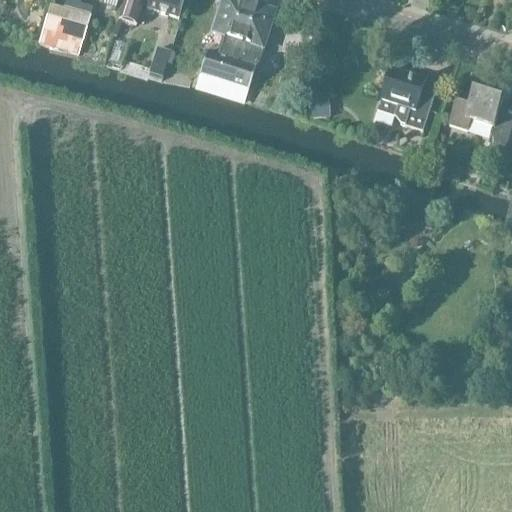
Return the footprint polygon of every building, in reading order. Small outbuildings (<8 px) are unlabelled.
[(0,0),(0,33),(10,36),(20,1),(15,0),(0,0)] [(125,0),(119,22),(136,27),(144,0),(125,0)] [(182,5),(183,0),(149,0),(146,10),(178,20),(183,5),(182,5)] [(262,54),(261,50),(272,14),(227,0),(223,0),(212,34),(231,41),(225,60),(206,53),(198,78),(192,95),(242,111),(247,94),(255,69),(254,69),(258,66),(262,54)] [(50,6),(39,45),(78,57),(89,18),(50,6)] [(297,46),(299,59),(311,57),(309,44),(297,46)] [(433,104),(435,98),(423,94),(426,83),(391,72),(386,88),(379,108),(380,108),(378,114),(395,120),(401,127),(404,128),(404,129),(421,134),(423,135),(433,104)] [(251,110),(266,113),(275,79),(260,75),(251,110)] [(476,89),(471,105),(457,101),(449,127),(468,133),(471,123),(494,131),(489,146),(491,147),(487,158),(501,162),(505,151),(511,129),(511,122),(498,119),(505,98),(476,89)]
